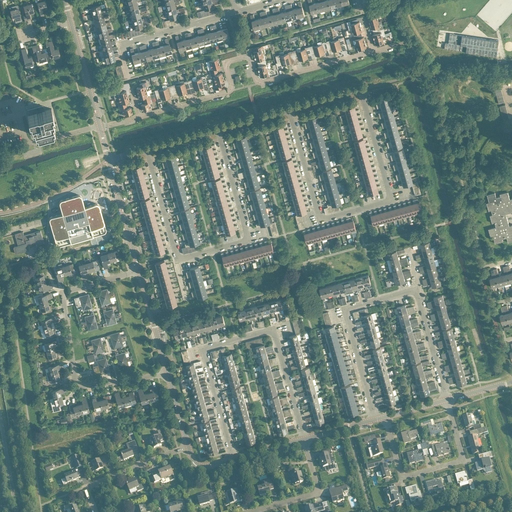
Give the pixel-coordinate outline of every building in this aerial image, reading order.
[(45,0),(44,0),(44,1),(44,0),(43,0),(37,0),(38,0),(38,1),(37,2),(37,3),(36,3),(36,4),(37,5),(38,5),(41,16),(44,15),(43,9),(47,8),(45,0)] [(144,0),(142,0),(128,4),(129,9),(138,7),(137,5),(145,3),(144,0)] [(179,3),(179,0),(165,4),(167,9),(175,7),(175,5),(179,3)] [(318,13),(316,3),(312,4),(311,0),(307,0),(312,14),(317,12),(317,13),(318,13)] [(324,10),(321,0),(318,0),(319,2),(316,3),(318,13),(319,13),(319,12),(324,10)] [(331,10),(328,0),(326,0),(325,0),(324,0),(321,0),(324,10),(330,9),(330,10),(331,10)] [(337,7),(335,0),(328,0),(331,10),(332,9),(332,8),(337,7)] [(217,4),(216,1),(203,5),(204,10),(205,10),(207,9),(210,8),(213,7),(212,5),(217,4)] [(304,16),(300,1),(297,2),(299,7),(295,8),(298,19),(299,19),(299,17),(304,16)] [(34,12),(32,3),(21,6),(23,12),(25,11),(26,14),(24,15),(25,20),(31,19),(29,13),(34,12)] [(101,8),(105,7),(105,3),(90,7),(92,13),(102,11),(101,8)] [(298,19),(295,8),(292,9),(291,4),(288,5),(292,19),(297,18),(297,19),(298,19)] [(14,23),(18,22),(22,20),(17,5),(10,7),(12,17),(10,18),(10,20),(13,19),(14,23)] [(292,19),(288,5),(285,6),(286,11),(283,12),(286,22),(287,22),(287,21),(292,19)] [(286,22),(283,12),(280,13),(278,7),(275,8),(279,23),(285,21),(285,22),(286,22)] [(279,23),(275,8),(272,9),(274,14),(271,15),(274,26),(275,25),(274,24),(279,23)] [(103,14),(107,13),(106,9),(102,11),(92,13),(94,19),(103,17),(103,14)] [(177,15),(185,12),(184,10),(168,14),(169,20),(170,19),(173,18),(176,18),(178,17),(177,15)] [(145,13),(144,11),(131,14),(132,19),(141,17),(140,15),(145,13)] [(274,26),(271,15),(267,16),(266,11),(263,12),(267,26),(272,25),(273,26),(274,26)] [(267,26),(263,12),(260,13),(261,18),(258,19),(261,29),(262,29),(262,27),(267,26)] [(261,29),(258,19),(255,20),(253,14),(250,15),(254,30),(260,28),(260,29),(261,29)] [(378,21),(376,14),(370,15),(371,18),(368,19),(370,24),(378,21)] [(104,20),(109,19),(108,15),(103,17),(94,19),(96,25),(105,23),(104,20)] [(143,24),(150,22),(150,19),(133,24),(135,29),(136,29),(139,28),(142,27),(143,27),(143,24)] [(357,22),(356,19),(347,22),(349,30),(352,29),(361,26),(359,21),(357,22)] [(381,29),(378,21),(370,24),(371,29),(374,28),(374,31),(381,29)] [(106,26),(110,25),(110,22),(105,23),(96,25),(97,31),(107,29),(106,26)] [(225,22),(222,23),(223,28),(220,28),(223,40),(224,39),(224,38),(229,37),(225,22)] [(223,40),(220,28),(217,29),(215,25),(213,26),(216,40),(222,39),(222,40),(223,40)] [(216,40),(213,26),(209,27),(210,31),(207,32),(210,43),(212,43),(211,41),(216,40)] [(361,26),(352,29),(354,37),(360,35),(359,32),(362,32),(361,26)] [(108,32),(112,31),(111,27),(107,29),(97,31),(99,38),(108,35),(108,32)] [(210,43),(207,32),(204,33),(203,28),(200,29),(204,44),(209,42),(209,43),(210,43)] [(383,28),(381,29),(374,31),(375,34),(373,34),(374,39),(383,37),(386,36),(383,28)] [(204,44),(200,29),(197,30),(198,34),(195,35),(198,46),(199,46),(199,45),(204,44)] [(198,46),(195,35),(191,36),(190,32),(187,33),(191,47),(196,45),(197,47),(198,46)] [(191,47),(187,33),(184,34),(186,38),(182,39),(185,50),(186,50),(186,48),(191,47)] [(439,41),(438,47),(496,56),(498,41),(443,33),(442,42),(439,41)] [(109,38),(114,37),(113,34),(108,35),(99,38),(101,43),(110,41),(109,38)] [(185,50),(182,39),(179,40),(178,35),(174,36),(178,50),(184,49),(184,50),(185,50)] [(365,42),(364,38),(364,37),(361,38),(360,35),(354,37),(356,44),(365,42)] [(339,39),(335,40),(337,50),(342,49),(341,47),(343,47),(344,50),(347,49),(346,43),(345,44),(343,37),(338,38),(339,39)] [(385,45),(383,37),(374,39),(376,44),(378,44),(379,46),(385,45)] [(171,53),(167,38),(164,39),(165,44),(162,45),(165,56),(166,56),(166,54),(171,53)] [(111,44),(116,43),(115,40),(110,41),(101,43),(102,49),(112,47),(111,44)] [(337,50),(335,40),(330,42),(330,40),(326,42),(329,54),(332,54),(331,50),(332,50),(333,51),(337,50)] [(54,49),(52,41),(45,43),(47,49),(48,54),(49,54),(50,59),(62,56),(61,52),(59,53),(58,48),(54,49)] [(165,56),(162,45),(159,45),(158,41),(155,42),(159,56),(164,55),(164,56),(165,56)] [(159,56),(155,42),(152,43),(153,47),(150,48),(153,59),(154,59),(154,58),(159,56)] [(327,55),(329,54),(326,42),(322,43),(322,44),(318,45),(320,55),(325,53),(325,52),(326,52),(327,55)] [(366,47),(365,42),(356,44),(359,52),(364,51),(364,48),(366,47)] [(511,42),(503,45),(507,60),(511,58),(511,42)] [(153,59),(150,48),(147,49),(145,44),(142,45),(146,60),(151,58),(152,60),(153,59)] [(39,45),(35,46),(32,46),(36,62),(47,60),(45,52),(41,53),(39,45)] [(146,60),(142,45),(139,46),(140,51),(137,52),(140,63),(141,63),(141,61),(146,60)] [(266,53),(263,45),(255,48),(256,50),(253,51),(255,56),(263,54),(266,53)] [(320,55),(318,45),(314,46),(313,45),(309,46),(313,59),(315,58),(314,55),(315,55),(316,56),(320,55)] [(113,50),(117,49),(116,46),(112,47),(102,49),(104,56),(113,53),(113,50)] [(310,60),(313,59),(309,46),(305,48),(305,49),(301,50),(304,59),(308,58),(308,57),(309,56),(310,60)] [(25,48),(21,49),(26,66),(30,65),(30,68),(31,68),(34,67),(31,55),(27,56),(25,48)] [(140,63),(137,52),(134,52),(133,48),(130,49),(134,63),(139,62),(139,63),(140,63)] [(304,59),(301,50),(297,51),(297,50),(292,51),(296,64),(298,63),(298,60),(299,59),(299,61),(304,59)] [(293,64),(296,64),(292,51),(288,52),(288,53),(284,55),(287,64),(292,63),(291,61),(292,61),(293,64)] [(114,57),(119,55),(118,52),(113,53),(104,56),(106,62),(115,59),(114,57)] [(266,61),(263,54),(255,56),(256,61),(259,61),(259,63),(266,61)] [(287,64),(284,55),(280,56),(280,55),(275,56),(277,62),(276,63),(277,69),(282,68),(281,64),(282,64),(282,65),(287,64)] [(220,67),(218,61),(217,58),(209,61),(210,64),(211,69),(209,70),(210,73),(216,71),(215,68),(220,67)] [(268,69),(266,61),(259,63),(260,66),(258,67),(259,72),(268,69)] [(270,77),(268,69),(259,72),(261,77),(266,75),(267,78),(270,77)] [(217,74),(216,71),(210,73),(212,81),(214,81),(223,78),(222,73),(217,74)] [(199,89),(196,79),(196,76),(192,77),(192,78),(192,79),(188,80),(191,93),(194,92),(193,89),(194,89),(195,90),(199,89)] [(201,78),(196,79),(199,89),(204,88),(203,86),(205,86),(205,89),(208,88),(205,76),(200,77),(201,78)] [(225,84),(223,78),(214,81),(216,86),(214,86),(214,90),(221,88),(220,85),(225,84)] [(189,94),(191,93),(188,80),(183,82),(184,83),(180,84),(182,94),(187,92),(187,91),(188,90),(189,94)] [(136,88),(138,93),(146,91),(145,86),(147,85),(146,82),(140,83),(141,86),(136,88)] [(182,94),(180,84),(176,85),(175,84),(171,85),(175,98),(177,97),(176,94),(177,93),(178,95),(182,94)] [(172,99),(175,98),(171,85),(167,86),(166,85),(162,86),(163,89),(166,98),(170,97),(170,96),(171,95),(172,99)] [(121,92),(120,89),(114,91),(115,94),(114,94),(115,100),(119,98),(127,96),(126,91),(121,92)] [(166,98),(163,89),(159,90),(159,89),(154,90),(155,94),(156,97),(158,103),(160,102),(159,98),(161,98),(161,100),(166,98)] [(148,96),(146,91),(138,93),(139,99),(144,97),(145,100),(151,99),(151,98),(156,97),(155,94),(148,96)] [(129,101),(127,96),(119,98),(120,101),(117,102),(119,107),(125,106),(124,103),(129,101)] [(376,103),(376,106),(390,102),(388,97),(380,99),(381,102),(376,103)] [(152,102),(151,99),(145,100),(146,103),(141,104),(142,110),(145,109),(146,112),(148,111),(148,108),(151,108),(149,102),(152,102)] [(355,108),(358,107),(358,104),(354,105),(354,106),(345,109),(347,114),(356,111),(356,110),(355,108)] [(126,109),(125,106),(119,107),(120,111),(122,110),(124,115),(132,113),(131,107),(126,109)] [(393,112),(391,107),(383,109),(383,111),(378,113),(379,115),(393,112)] [(56,130),(55,126),(54,119),(53,119),(52,116),(53,116),(51,108),(44,110),(43,108),(31,111),(31,114),(29,115),(27,115),(29,122),(31,122),(32,126),(31,126),(34,136),(40,134),(53,131),(56,130)] [(356,112),(359,112),(359,109),(356,110),(356,111),(347,114),(348,119),(357,116),(357,115),(356,112)] [(358,117),(361,116),(360,114),(357,115),(357,116),(348,119),(349,124),(359,121),(358,120),(358,117)] [(319,122),(317,117),(308,119),(309,121),(304,123),(305,126),(319,122)] [(395,121),(394,117),(385,119),(386,121),(381,123),(382,125),(395,121)] [(359,122),(362,121),(362,119),(358,120),(359,121),(349,124),(351,128),(360,126),(360,125),(359,122)] [(283,128),(287,127),(286,124),(282,125),(283,126),(274,129),(275,134),(285,131),(284,130),(283,128)] [(360,127),(363,126),(363,124),(360,125),(360,126),(351,128),(352,133),(361,131),(361,130),(360,127)] [(321,132),(320,127),(311,129),(312,131),(307,133),(308,135),(321,132)] [(398,131),(397,127),(388,129),(389,131),(384,132),(385,135),(398,131)] [(285,132),(288,131),(287,129),(284,130),(285,131),(275,134),(277,139),(286,136),(286,135),(285,132)] [(362,132),(364,131),(365,131),(364,129),(361,130),(361,131),(352,133),(353,138),(362,135),(362,132)] [(286,137),(289,136),(289,134),(286,135),(286,136),(277,139),(278,143),(287,141),(287,140),(286,137)] [(247,142),(246,136),(237,139),(238,141),(233,143),(234,146),(247,142)] [(401,141),(399,136),(391,139),(391,141),(387,142),(387,145),(401,141)] [(324,141),(323,137),(314,139),(314,141),(310,142),(311,145),(324,141)] [(364,142),(364,140),(367,139),(366,137),(363,138),(363,139),(354,141),(356,146),(365,144),(364,142)] [(288,142),(291,141),(290,139),(287,140),(287,141),(278,143),(279,148),(289,146),(288,145),(288,142)] [(365,145),(368,144),(368,141),(364,142),(365,144),(356,146),(357,151),(366,149),(366,147),(365,145)] [(212,147),(215,147),(215,144),(211,145),(211,146),(203,149),(204,153),(213,151),(213,150),(212,147)] [(289,147),(292,146),(292,144),(288,145),(289,146),(279,148),(281,153),(290,151),(290,150),(289,147)] [(366,150),(370,149),(369,146),(366,147),(366,149),(357,151),(358,156),(368,153),(367,152),(366,150)] [(250,152),(249,147),(240,149),(241,151),(236,152),(237,155),(250,152)] [(327,151),(325,147),(317,149),(317,151),(312,152),(313,155),(327,151)] [(404,154),(403,148),(394,151),(395,153),(390,155),(391,157),(404,154)] [(214,152),(217,151),(216,149),(213,150),(213,151),(204,153),(205,158),(215,156),(214,155),(214,152)] [(290,152),(293,151),(293,149),(290,150),(290,151),(281,153),(282,158),(291,155),(290,152)] [(368,154),(371,154),(370,151),(367,152),(368,153),(358,156),(360,161),(369,158),(369,157),(368,154)] [(215,157),(218,156),(217,154),(214,155),(215,156),(205,158),(207,163),(216,161),(216,160),(215,157)] [(176,161),(175,156),(166,159),(166,161),(162,162),(163,165),(176,161)] [(319,159),(320,161),(318,162),(317,161),(311,162),(312,166),(316,165),(329,161),(328,156),(319,159)] [(369,159),(372,158),(372,156),(369,157),(369,158),(360,161),(361,166),(364,165),(370,163),(370,162),(369,159)] [(253,161),(252,157),(243,159),(243,161),(239,162),(239,165),(253,161)] [(293,160),(296,159),(295,157),(291,158),(292,158),(283,161),(284,166),(293,163),(293,162),(293,160)] [(407,163),(406,158),(397,161),(398,163),(393,164),(394,167),(407,163)] [(216,162),(219,161),(219,159),(216,160),(216,161),(207,163),(208,168),(217,166),(217,165),(216,162)] [(294,165),(297,164),(296,161),(293,162),(293,163),(284,166),(286,171),(295,168),(295,167),(294,165)] [(371,164),(374,163),(373,161),(370,162),(370,163),(364,165),(361,166),(362,170),(364,170),(372,168),(371,167),(371,164)] [(141,167),(144,166),(143,164),(140,165),(140,166),(131,168),(133,173),(142,171),(142,170),(141,167)] [(218,167),(221,166),(220,164),(217,165),(217,166),(208,168),(209,173),(219,171),(218,169),(218,167)] [(179,171),(177,166),(169,169),(169,171),(165,172),(165,175),(176,172),(179,171)] [(295,169),(298,169),(298,166),(295,167),(295,168),(286,171),(287,176),(296,173),(296,172),(295,169)] [(372,169),(375,168),(375,166),(371,167),(372,168),(364,170),(362,170),(364,175),(373,173),(373,172),(372,169)] [(256,171),(254,167),(245,169),(246,171),(238,173),(239,176),(256,171)] [(219,172),(222,171),(222,168),(218,169),(219,171),(209,173),(211,178),(220,175),(219,172)] [(333,174),(331,168),(323,171),(323,173),(319,175),(319,177),(333,174)] [(410,173),(408,168),(400,171),(400,173),(396,174),(396,177),(410,173)] [(142,172),(146,171),(145,169),(142,170),(142,171),(133,173),(134,178),(143,176),(143,174),(142,172)] [(297,174),(300,173),(299,171),(296,172),(296,173),(287,176),(288,181),(298,178),(297,177),(297,174)] [(373,174),(377,173),(376,171),(373,172),(373,173),(364,175),(365,180),(374,177),(374,176),(373,174)] [(144,177),(147,176),(146,174),(143,174),(143,176),(134,178),(136,183),(145,180),(144,179),(144,177)] [(375,179),(378,178),(377,175),(374,176),(374,177),(365,180),(367,185),(376,182),(375,181),(375,179)] [(181,181),(180,176),(171,179),(172,181),(167,182),(168,185),(181,181)] [(221,180),(224,179),(224,176),(220,177),(221,178),(212,181),(213,186),(222,183),(222,182),(221,180)] [(258,181),(257,176),(248,178),(249,181),(244,182),(245,185),(258,181)] [(298,179),(301,178),(300,176),(297,177),(298,178),(288,181),(290,185),(299,183),(298,182),(298,179)] [(145,182),(148,181),(148,178),(144,179),(145,180),(136,183),(137,188),(146,185),(146,184),(145,182)] [(412,183),(411,178),(402,181),(403,183),(398,184),(399,187),(404,186),(412,184),(412,183)] [(336,183),(334,179),(325,181),(326,183),(321,184),(322,187),(336,183)] [(376,183),(379,183),(379,180),(375,181),(376,182),(367,185),(368,190),(377,187),(377,186),(376,183)] [(223,185),(226,184),(225,181),(222,182),(222,183),(213,186),(214,191),(224,188),(223,187),(223,185)] [(299,184),(302,183),(302,181),(298,182),(299,183),(290,185),(291,190),(300,188),(300,186),(299,184)] [(146,186),(150,186),(149,183),(146,184),(146,185),(137,188),(138,193),(147,190),(147,189),(146,186)] [(377,188),(381,187),(380,185),(377,186),(377,187),(368,190),(369,195),(378,192),(377,188)] [(184,191),(183,186),(174,188),(175,191),(170,192),(171,195),(184,191)] [(224,190),(227,189),(226,186),(223,187),(224,188),(214,191),(216,196),(225,193),(225,192),(224,190)] [(301,189),(304,188),(303,186),(300,186),(300,188),(291,190),(292,195),(302,192),(301,191),(301,189)] [(148,191),(151,190),(150,188),(147,189),(147,190),(138,193),(140,197),(149,195),(148,191)] [(262,194),(260,188),(252,191),(252,193),(247,194),(248,197),(262,194)] [(338,193),(337,188),(328,191),(329,193),(324,194),(325,197),(338,193)] [(302,194),(305,193),(304,190),(301,191),(302,192),(292,195),(294,200),(303,197),(303,196),(302,194)] [(225,194),(228,193),(228,191),(225,192),(225,193),(216,196),(217,200),(226,198),(226,197),(225,194)] [(511,198),(509,199),(507,192),(499,194),(500,196),(496,197),(494,192),(492,193),(487,195),(489,202),(486,203),(489,210),(491,210),(492,214),(490,215),(492,223),(494,222),(496,226),(488,228),(490,236),(493,236),(495,243),(503,241),(502,238),(507,237),(507,240),(508,242),(511,240),(511,224),(509,225),(506,213),(511,211),(511,198)] [(303,198),(306,198),(306,195),(303,196),(303,197),(294,200),(295,205),(304,202),(304,201),(303,198)] [(50,220),(50,221),(56,245),(57,245),(57,246),(58,246),(59,246),(59,247),(60,247),(104,234),(105,234),(105,233),(106,233),(106,232),(106,231),(106,230),(99,207),(99,206),(98,206),(97,205),(96,205),(85,208),(82,199),(82,198),(81,198),(81,197),(80,197),(79,197),(78,196),(62,201),(61,202),(61,203),(60,203),(60,204),(60,205),(63,215),(52,218),(51,218),(51,219),(50,219),(50,220)] [(150,199),(153,198),(153,196),(149,197),(149,198),(141,200),(142,206),(151,203),(151,202),(150,199)] [(187,201),(186,196),(177,198),(177,201),(173,202),(174,205),(187,201)] [(227,199),(230,198),(229,196),(226,197),(226,198),(217,200),(218,205),(227,203),(227,202),(227,199)] [(264,203),(263,198),(254,201),(255,203),(250,204),(251,207),(264,203)] [(341,203),(340,198),(331,201),(332,203),(327,204),(328,207),(330,207),(332,206),(335,205),(338,204),(341,203)] [(422,211),(420,202),(416,203),(415,199),(413,200),(414,203),(415,203),(417,212),(422,211)] [(305,203),(308,202),(307,200),(304,201),(304,202),(295,205),(296,210),(306,207),(305,206),(305,203)] [(151,204),(154,203),(154,201),(151,202),(151,203),(142,206),(143,211),(152,208),(152,207),(151,204)] [(228,204),(231,203),(230,201),(227,202),(227,203),(218,205),(220,210),(229,208),(229,207),(228,204)] [(415,203),(414,203),(411,204),(410,201),(408,201),(409,205),(410,204),(412,213),(417,212),(415,203)] [(410,204),(409,205),(406,205),(405,202),(403,203),(404,206),(405,206),(408,215),(412,213),(410,204)] [(405,206),(404,206),(401,207),(400,203),(398,204),(399,207),(400,207),(403,216),(408,215),(405,206)] [(306,208),(309,207),(308,205),(305,206),(306,207),(296,210),(298,214),(301,214),(307,212),(306,208)] [(400,207),(399,207),(397,208),(396,205),(393,205),(394,209),(396,208),(398,217),(403,216),(400,207)] [(153,209),(156,208),(155,206),(152,207),(152,208),(143,211),(145,215),(154,213),(153,212),(153,209)] [(229,209),(232,208),(232,206),(229,207),(229,208),(220,210),(221,215),(230,212),(230,211),(229,209)] [(396,208),(394,209),(392,209),(391,206),(389,207),(389,210),(391,210),(393,219),(398,217),(396,208)] [(391,210),(389,210),(387,211),(386,207),(384,208),(385,211),(386,211),(388,220),(393,219),(391,210)] [(177,217),(190,213),(189,208),(180,211),(181,213),(176,214),(177,217)] [(267,213),(266,208),(257,211),(258,213),(253,214),(254,217),(267,213)] [(386,211),(385,211),(382,212),(381,209),(379,209),(380,213),(381,212),(384,221),(388,220),(386,211)] [(231,214),(234,213),(233,210),(230,211),(230,212),(221,215),(222,220),(232,217),(231,216),(231,214)] [(381,212),(380,213),(377,213),(376,210),(374,211),(375,214),(376,214),(379,223),(384,221),(381,212)] [(154,214),(157,213),(157,211),(153,212),(154,213),(145,215),(146,220),(155,218),(155,216),(154,214)] [(376,214),(375,214),(372,215),(371,211),(369,212),(370,216),(371,216),(374,224),(379,223),(376,214)] [(232,218),(235,217),(235,215),(231,216),(232,217),(222,220),(224,225),(233,222),(233,221),(232,218)] [(155,219),(158,218),(158,216),(155,216),(155,218),(146,220),(147,225),(156,222),(156,221),(155,219)] [(180,227),(193,223),(192,218),(183,221),(184,223),(179,224),(180,227)] [(270,223),(268,218),(260,221),(260,223),(256,224),(256,227),(261,225),(261,226),(269,223),(270,223)] [(355,229),(353,219),(349,220),(348,218),(346,219),(347,221),(348,221),(351,230),(355,229)] [(348,221),(347,221),(344,222),(344,219),(341,220),(342,222),(343,222),(346,232),(351,230),(348,221)] [(157,223),(160,223),(159,220),(156,221),(156,222),(147,225),(149,230),(158,227),(157,226),(157,223)] [(233,223),(236,222),(236,220),(233,221),(233,222),(224,225),(225,229),(234,227),(234,226),(233,223)] [(343,222),(342,222),(339,223),(339,221),(336,221),(337,224),(338,223),(341,233),(346,232),(343,222)] [(338,223),(337,224),(335,224),(334,222),(332,223),(332,225),(333,225),(336,235),(341,233),(338,223)] [(333,225),(332,225),(330,226),(329,223),(327,224),(327,226),(328,226),(331,236),(336,235),(333,225)] [(158,228),(161,227),(161,225),(157,226),(158,227),(149,230),(150,235),(159,232),(159,231),(158,228)] [(235,228),(238,227),(237,225),(234,226),(234,227),(225,229),(226,234),(236,232),(235,228)] [(328,226),(327,226),(325,227),(324,225),(322,225),(323,227),(324,227),(326,237),(331,236),(328,226)] [(324,227),(323,227),(320,228),(319,226),(317,227),(318,229),(319,229),(321,239),(326,237),(324,227)] [(319,229),(318,229),(315,229),(315,227),(312,228),(313,230),(314,230),(317,240),(321,239),(319,229)] [(196,233),(195,228),(186,231),(186,233),(182,234),(182,237),(196,233)] [(314,230),(313,230),(310,231),(310,229),(307,229),(308,232),(309,231),(312,241),(317,240),(314,230)] [(24,235),(23,234),(23,231),(15,234),(18,245),(14,246),(16,253),(28,250),(27,247),(35,245),(35,242),(43,240),(40,230),(24,235)] [(159,233),(163,232),(162,230),(159,231),(159,232),(150,235),(151,239),(160,237),(160,236),(159,233)] [(309,231),(308,232),(306,232),(305,230),(303,231),(303,233),(304,233),(307,243),(312,241),(309,231)] [(161,238),(164,237),(163,235),(160,236),(160,237),(151,239),(153,244),(162,242),(161,240),(161,238)] [(199,243),(197,238),(188,240),(189,242),(184,244),(185,247),(187,246),(190,245),(193,245),(196,244),(199,243)] [(162,243),(165,242),(165,240),(161,240),(162,242),(153,244),(154,249),(163,247),(163,245),(162,243)] [(269,254),(272,253),(274,260),(278,259),(276,252),(274,252),(271,243),(268,244),(267,241),(264,241),(265,244),(266,243),(269,254)] [(431,248),(429,241),(413,246),(414,249),(421,247),(422,250),(431,248)] [(266,243),(265,244),(263,244),(262,242),(260,243),(260,245),(261,245),(264,255),(269,254),(266,243)] [(261,245),(260,245),(258,246),(257,243),(255,244),(255,246),(256,246),(259,256),(264,255),(261,245)] [(163,248),(167,247),(166,244),(163,245),(163,247),(154,249),(155,254),(164,251),(163,248)] [(256,246),(255,246),(253,247),(252,245),(250,245),(251,248),(252,247),(254,258),(259,256),(256,246)] [(252,247),(251,248),(248,248),(247,246),(245,247),(246,249),(247,249),(250,259),(254,258),(252,247)] [(247,249),(246,249),(243,250),(243,247),(240,248),(241,250),(242,250),(245,260),(250,259),(247,249)] [(405,251),(404,248),(388,253),(389,259),(398,257),(397,254),(405,251)] [(433,254),(431,248),(422,250),(423,253),(415,255),(416,258),(433,254)] [(242,250),(241,250),(238,251),(238,249),(235,249),(236,252),(237,251),(240,261),(245,260),(242,250)] [(120,260),(117,250),(107,253),(109,261),(114,260),(114,262),(120,260)] [(237,251),(236,252),(233,252),(233,250),(230,251),(231,253),(232,253),(235,263),(240,261),(237,251)] [(106,262),(109,261),(107,253),(107,251),(103,252),(104,254),(101,255),(100,255),(104,268),(108,267),(106,262)] [(232,253),(231,253),(229,254),(228,251),(226,252),(226,254),(227,254),(230,264),(235,263),(232,253)] [(227,254),(226,254),(224,255),(223,253),(221,253),(222,257),(223,257),(225,265),(230,264),(227,254)] [(434,260),(433,254),(416,258),(417,261),(425,259),(426,262),(434,260)] [(399,260),(398,257),(389,259),(391,265),(408,261),(407,258),(399,260)] [(168,261),(167,259),(164,260),(155,263),(157,268),(166,265),(165,264),(164,262),(168,261)] [(96,260),(85,263),(88,271),(92,270),(92,272),(98,270),(96,260)] [(436,266),(434,260),(426,262),(426,265),(419,267),(420,270),(436,266)] [(408,264),(408,261),(391,265),(393,271),(401,269),(401,266),(408,264)] [(61,275),(64,274),(62,267),(61,263),(58,264),(59,268),(56,269),(59,281),(63,280),(61,275)] [(85,272),(88,271),(85,263),(79,265),(83,278),(86,277),(85,272)] [(169,266),(169,263),(165,264),(166,265),(157,268),(158,273),(167,270),(167,269),(166,267),(169,266)] [(72,264),(62,267),(64,274),(68,273),(69,275),(75,273),(72,264)] [(200,271),(198,266),(190,268),(190,271),(185,272),(186,275),(200,271)] [(438,272),(436,266),(420,270),(420,273),(428,271),(429,274),(438,272)] [(510,282),(506,266),(503,266),(505,274),(502,275),(504,284),(510,282)] [(171,271),(170,268),(167,269),(167,270),(158,273),(159,278),(168,275),(168,274),(167,271),(171,271)] [(504,284),(502,275),(499,276),(497,268),(494,269),(498,285),(504,284)] [(402,272),(401,269),(393,271),(394,277),(411,273),(410,270),(402,272)] [(498,285),(494,269),(491,270),(493,278),(490,278),(492,287),(498,285)] [(46,277),(44,271),(34,274),(37,284),(45,282),(44,278),(46,277)] [(439,278),(438,272),(429,274),(430,277),(422,280),(423,283),(439,278)] [(171,273),(168,274),(168,275),(159,278),(161,282),(170,280),(169,279),(169,276),(172,275),(171,273)] [(412,276),(411,273),(394,277),(396,283),(405,281),(404,278),(412,276)] [(372,287),(368,275),(362,276),(364,282),(365,285),(369,284),(369,285),(369,287),(372,287)] [(202,281),(201,276),(192,278),(193,281),(188,282),(189,285),(202,281)] [(365,285),(364,282),(362,276),(356,278),(359,290),(362,289),(361,288),(360,286),(365,285)] [(173,280),(173,278),(169,279),(170,280),(161,282),(162,287),(171,285),(171,284),(170,281),(173,280)] [(359,290),(356,278),(350,280),(352,289),(357,287),(357,289),(357,291),(359,290)] [(441,284),(439,278),(423,283),(424,286),(431,283),(432,287),(441,284)] [(353,292),(352,289),(350,280),(344,281),(347,293),(353,292)] [(347,293),(344,281),(338,283),(340,292),(345,291),(345,292),(345,294),(347,293)] [(52,287),(51,283),(46,285),(45,282),(37,284),(34,285),(35,288),(38,287),(39,290),(39,291),(52,287)] [(175,285),(174,283),(171,284),(171,285),(162,287),(163,292),(172,289),(172,288),(171,286),(175,285)] [(340,292),(338,283),(332,285),(335,297),(337,296),(337,294),(336,294),(336,293),(340,292)] [(335,297),(332,285),(326,286),(328,295),(332,294),(333,296),(332,296),(333,297),(335,297)] [(205,291),(204,286),(195,288),(196,291),(191,292),(192,295),(205,291)] [(328,295),(326,286),(320,288),(323,300),(325,299),(325,298),(324,296),(328,295)] [(175,288),(172,288),(172,289),(163,292),(165,297),(174,294),(173,293),(173,291),(176,290),(175,288)] [(108,293),(107,289),(94,292),(95,295),(99,294),(100,298),(114,294),(114,292),(108,293)] [(177,292),(173,293),(174,294),(165,297),(166,302),(175,299),(175,298),(174,296),(177,295),(177,292)] [(52,297),(51,293),(34,298),(35,302),(39,301),(40,304),(47,302),(46,298),(52,297)] [(116,301),(114,294),(100,298),(102,307),(105,306),(104,304),(111,302),(116,300),(116,301)] [(444,301),(442,295),(434,297),(434,300),(427,302),(428,305),(444,301)] [(178,297),(175,298),(175,299),(166,302),(167,307),(176,304),(175,300),(178,300),(178,297)] [(290,310),(287,298),(280,299),(283,308),(287,307),(287,309),(288,310),(290,310)] [(283,308),(280,299),(274,301),(278,313),(280,312),(279,311),(279,309),(283,308)] [(87,301),(84,302),(81,303),(76,305),(76,307),(82,305),(83,310),(90,308),(90,310),(93,310),(90,301),(87,301)] [(278,313),(274,301),(268,303),(270,312),(275,310),(275,312),(275,314),(278,313)] [(446,307),(444,301),(428,305),(428,308),(436,306),(437,309),(446,307)] [(49,306),(47,302),(40,304),(43,314),(52,311),(50,305),(49,306)] [(270,312),(268,303),(262,304),(265,316),(268,316),(267,314),(266,313),(270,312)] [(265,316),(262,304),(256,306),(258,315),(263,314),(263,315),(263,317),(265,316)] [(406,308),(405,305),(397,307),(398,313),(415,309),(414,306),(406,308)] [(258,315),(256,306),(250,308),(253,320),(256,319),(255,317),(254,318),(254,316),(258,315)] [(508,322),(504,306),(501,306),(503,314),(500,315),(502,324),(508,322)] [(447,313),(446,307),(437,309),(438,312),(430,314),(431,318),(447,313)] [(253,320),(250,308),(244,309),(246,318),(251,317),(251,318),(251,319),(251,320),(253,320)] [(103,309),(105,318),(120,314),(119,312),(114,314),(113,309),(106,311),(105,309),(103,309)] [(246,318),(244,309),(238,311),(241,323),(243,322),(243,321),(242,319),(246,318)] [(415,312),(415,309),(398,313),(400,320),(409,317),(408,314),(415,312)] [(86,321),(81,323),(81,325),(96,321),(93,312),(91,313),(92,315),(85,317),(86,321)] [(369,314),(365,315),(364,315),(363,315),(365,320),(361,321),(355,322),(356,325),(365,322),(373,319),(371,313),(369,314)] [(449,319),(447,313),(431,318),(432,321),(439,318),(440,322),(449,319)] [(115,318),(120,316),(120,314),(105,318),(107,322),(103,323),(104,326),(116,322),(115,318)] [(225,324),(223,315),(217,317),(220,329),(222,328),(221,325),(225,324)] [(53,321),(55,320),(54,317),(38,321),(39,325),(42,324),(43,327),(54,324),(53,321)] [(220,329),(217,317),(211,319),(213,327),(217,326),(218,329),(220,329)] [(410,320),(409,317),(400,320),(402,326),(418,321),(417,318),(410,320)] [(213,327),(211,319),(204,320),(208,332),(210,332),(210,330),(209,330),(209,329),(213,327)] [(375,326),(373,319),(365,322),(366,326),(362,327),(357,328),(358,331),(367,329),(367,328),(375,326)] [(451,325),(449,319),(440,322),(441,325),(433,327),(434,330),(451,325)] [(208,332),(204,320),(198,322),(201,331),(205,330),(205,333),(208,332)] [(97,325),(96,321),(81,325),(82,327),(87,325),(89,330),(101,327),(100,324),(97,325)] [(419,324),(418,321),(402,326),(403,332),(412,329),(411,326),(419,324)] [(201,331),(198,322),(192,324),(196,336),(198,335),(197,333),(196,332),(201,331)] [(55,328),(54,324),(43,327),(46,337),(56,334),(54,329),(55,328)] [(196,336),(192,324),(186,325),(189,334),(192,333),(193,336),(196,336)] [(189,334),(186,325),(180,327),(183,336),(182,336),(183,339),(186,338),(185,337),(184,335),(189,334)] [(376,332),(375,326),(367,328),(367,329),(368,332),(364,333),(359,334),(360,337),(369,335),(369,334),(376,332)] [(183,336),(180,327),(174,329),(177,341),(180,340),(179,337),(182,336),(183,336)] [(453,334),(451,328),(435,332),(436,335),(444,333),(444,336),(453,334)] [(413,332),(412,329),(403,332),(405,338),(421,333),(420,330),(413,332)] [(120,337),(119,332),(106,336),(107,338),(111,337),(112,341),(126,337),(126,335),(120,337)] [(378,338),(376,332),(369,334),(369,335),(370,338),(366,339),(360,340),(361,343),(371,341),(370,340),(378,338)] [(422,336),(421,333),(405,338),(407,344),(415,341),(415,338),(422,336)] [(297,334),(296,334),(289,336),(290,340),(284,342),(285,345),(291,343),(298,340),(297,334)] [(455,340),(453,334),(444,336),(445,339),(438,341),(439,344),(455,340)] [(101,340),(105,339),(104,336),(91,340),(93,344),(87,346),(88,348),(102,344),(101,340)] [(122,341),(127,339),(126,337),(112,341),(114,350),(117,350),(116,347),(123,346),(122,341)] [(380,344),(378,338),(370,340),(371,341),(371,344),(366,346),(367,348),(372,347),(372,346),(380,344)] [(59,344),(58,340),(45,344),(47,351),(54,349),(53,345),(59,344)] [(300,346),(298,340),(291,343),(292,346),(286,348),(286,351),(293,349),(293,348),(300,346)] [(456,346),(455,340),(439,344),(439,347),(447,345),(448,349),(456,346)] [(416,344),(415,341),(407,344),(408,350),(425,345),(424,342),(416,344)] [(105,353),(102,344),(88,348),(88,350),(94,349),(95,353),(102,351),(102,354),(105,353)] [(273,348),(273,345),(265,347),(264,344),(261,345),(259,346),(256,346),(255,346),(257,353),(273,348)] [(426,348),(425,345),(408,350),(410,356),(419,354),(418,351),(426,348)] [(302,352),(300,346),(293,348),(293,349),(294,352),(287,354),(288,357),(295,355),(294,355),(302,352)] [(458,352),(456,346),(448,349),(449,351),(441,353),(442,356),(458,352)] [(382,353),(381,347),(373,349),(374,353),(370,354),(365,355),(365,359),(375,356),(374,355),(382,353)] [(266,353),(274,351),(273,348),(257,353),(259,359),(267,356),(266,353)] [(59,358),(59,355),(58,352),(55,353),(54,349),(47,351),(50,361),(59,358)] [(115,353),(117,361),(132,357),(131,355),(126,357),(125,352),(118,354),(117,352),(115,353)] [(303,358),(302,352),(294,355),(295,355),(295,358),(289,360),(290,363),(296,361),(303,358)] [(460,358),(458,352),(442,356),(443,360),(450,357),(451,361),(460,358)] [(231,353),(227,354),(224,355),(221,356),(220,356),(220,358),(223,357),(224,362),(233,359),(231,353)] [(384,359),(382,353),(374,355),(375,356),(376,360),(372,361),(372,360),(366,362),(367,365),(376,362),(376,361),(384,359)] [(420,356),(419,354),(410,356),(412,362),(428,358),(427,354),(420,356)] [(98,364),(93,366),(93,368),(99,367),(102,366),(105,365),(108,364),(105,355),(103,356),(103,358),(97,360),(98,364)] [(277,360),(276,357),(268,359),(267,356),(259,359),(260,365),(277,360)] [(127,361),(132,360),(132,357),(117,361),(119,366),(115,367),(116,369),(128,366),(127,361)] [(305,365),(303,358),(296,361),(297,365),(291,366),(292,369),(298,368),(298,367),(305,365)] [(462,364),(460,358),(451,361),(452,364),(444,366),(445,369),(462,364)] [(235,365),(233,359),(224,362),(221,363),(222,365),(225,364),(226,366),(223,367),(223,369),(235,365)] [(386,365),(384,359),(376,361),(376,362),(377,366),(374,367),(373,366),(368,368),(369,371),(378,368),(378,367),(386,365)] [(270,366),(277,363),(277,360),(260,365),(262,371),(271,369),(270,366)] [(430,363),(429,360),(413,365),(414,371),(423,368),(422,365),(430,363)] [(195,365),(201,364),(200,361),(194,362),(194,363),(191,364),(187,365),(188,371),(196,369),(196,368),(195,365)] [(62,367),(61,364),(48,368),(49,371),(46,372),(47,375),(58,372),(57,369),(62,367)] [(463,370),(462,364),(445,369),(446,372),(454,370),(455,373),(463,370)] [(237,371),(235,365),(223,369),(218,370),(216,371),(217,374),(222,372),(223,371),(227,370),(228,374),(237,371)] [(387,371),(386,365),(378,367),(378,368),(379,372),(375,373),(375,372),(370,374),(371,377),(380,374),(380,373),(387,371)] [(196,372),(203,370),(202,367),(196,368),(196,369),(188,371),(190,378),(198,375),(197,375),(196,372)] [(311,373),(309,367),(301,369),(303,373),(299,374),(298,374),(293,375),(294,379),(303,376),(303,375),(311,373)] [(424,371),(423,368),(414,371),(416,377),(432,372),(431,369),(424,371)] [(280,372),(279,369),(271,372),(271,369),(262,371),(264,377),(280,372)] [(465,376),(463,370),(455,373),(455,376),(448,378),(448,381),(465,376)] [(238,377),(237,371),(228,374),(225,375),(225,377),(228,376),(229,380),(238,377)] [(389,377),(387,371),(380,373),(380,374),(381,378),(377,379),(377,378),(371,380),(372,383),(381,380),(381,379),(389,377)] [(59,376),(58,372),(47,375),(50,385),(63,381),(61,375),(59,376)] [(273,378),(281,376),(280,372),(264,377),(265,383),(274,381),(273,378)] [(313,372),(311,373),(303,375),(303,376),(304,380),(300,381),(300,380),(295,382),(296,385),(305,382),(305,381),(312,379),(315,378),(313,372)] [(433,375),(432,372),(416,377),(418,383),(426,380),(425,378),(433,375)] [(198,378),(205,376),(204,373),(197,375),(198,375),(190,378),(192,383),(199,381),(198,378)] [(467,382),(465,376),(448,381),(449,384),(457,382),(458,385),(467,382)] [(238,377),(229,380),(226,381),(227,383),(230,382),(231,386),(240,384),(238,377)] [(391,383),(389,377),(381,379),(381,380),(382,384),(379,385),(378,385),(373,386),(374,389),(383,387),(383,385),(391,383)] [(200,384),(206,382),(205,379),(199,381),(192,383),(189,384),(189,386),(191,388),(193,387),(193,390),(201,387),(200,384)] [(314,385),(312,379),(305,381),(305,382),(306,386),(304,386),(303,386),(297,388),(298,391),(307,388),(307,387),(314,385)] [(427,384),(426,380),(418,383),(419,389),(436,384),(435,381),(427,384)] [(283,385),(283,382),(275,384),(274,381),(265,383),(267,389),(283,385)] [(392,389),(391,383),(383,385),(383,387),(384,390),(380,391),(375,392),(376,395),(385,393),(384,391),(392,389)] [(436,387),(436,384),(419,389),(421,395),(430,393),(429,390),(436,387)] [(202,390),(208,388),(207,385),(201,387),(193,390),(195,396),(203,394),(202,393),(202,390)] [(277,390),(284,388),(283,385),(267,389),(269,395),(277,393),(277,390)] [(316,391),(314,385),(307,387),(307,388),(308,392),(305,393),(305,392),(298,394),(299,397),(308,394),(308,393),(316,391)] [(243,392),(241,386),(229,389),(230,391),(233,391),(234,395),(243,392)] [(65,391),(64,387),(51,391),(53,398),(61,395),(60,392),(65,391)] [(159,398),(156,388),(150,390),(150,392),(146,393),(148,401),(159,398)] [(142,389),(141,389),(138,390),(142,403),(148,401),(146,393),(143,394),(142,389)] [(394,395),(392,389),(384,391),(385,393),(386,396),(382,397),(376,398),(377,401),(387,399),(386,398),(394,395)] [(203,396),(210,394),(209,391),(202,393),(203,394),(195,396),(197,402),(204,400),(204,399),(203,396)] [(318,397),(316,391),(308,393),(308,394),(309,398),(304,400),(305,402),(310,400),(318,397)] [(118,392),(115,393),(118,406),(125,404),(123,397),(120,397),(118,392)] [(135,402),(132,392),(126,394),(127,395),(123,397),(125,404),(135,402)] [(244,398),(243,392),(234,395),(231,395),(231,398),(234,397),(235,401),(244,398)] [(61,395),(53,398),(50,399),(52,407),(55,406),(56,411),(61,409),(60,407),(66,405),(64,399),(62,399),(61,395)] [(112,405),(109,395),(103,397),(104,399),(100,400),(102,408),(112,405)] [(288,399),(287,396),(279,399),(278,395),(269,398),(271,404),(288,399)] [(396,402),(394,395),(386,398),(387,399),(388,403),(384,404),(384,403),(378,404),(379,407),(388,405),(388,404),(396,402)] [(95,396),(94,396),(91,397),(93,402),(91,402),(92,406),(94,405),(96,413),(103,411),(102,408),(100,400),(97,401),(95,396)] [(83,403),(80,404),(82,412),(89,410),(85,397),(81,398),(83,403)] [(205,402),(212,400),(211,397),(204,399),(204,400),(197,402),(198,408),(206,406),(206,405),(205,402)] [(319,404),(318,397),(310,400),(311,404),(309,405),(309,404),(302,406),(303,409),(312,407),(312,406),(319,404)] [(246,404),(244,398),(235,401),(232,402),(233,404),(236,403),(237,407),(246,404)] [(281,405),(288,402),(288,399),(271,404),(273,410),(282,408),(281,405)] [(82,412),(80,404),(76,405),(75,403),(69,405),(72,415),(82,412)] [(207,408),(213,406),(212,403),(206,405),(206,406),(198,408),(196,408),(198,414),(200,414),(208,412),(208,411),(207,408)] [(246,404),(237,407),(234,408),(235,410),(238,409),(239,413),(248,410),(246,404)] [(321,410),(319,404),(312,406),(312,407),(313,410),(309,411),(303,412),(304,415),(313,413),(313,412),(321,410)] [(291,412),(290,408),(282,411),(282,408),(273,410),(275,416),(291,412)] [(208,414),(215,412),(214,409),(208,411),(208,412),(200,414),(202,420),(209,418),(208,414)] [(249,417),(248,410),(239,413),(236,414),(236,416),(239,415),(240,419),(249,417)] [(323,416),(321,410),(313,412),(313,413),(315,416),(311,418),(310,417),(305,418),(306,421),(315,419),(315,418),(323,416)] [(284,417),(292,415),(291,412),(275,416),(276,422),(285,420),(284,417)] [(463,416),(464,422),(466,428),(468,427),(468,428),(469,428),(469,429),(474,427),(473,426),(476,425),(474,422),(472,422),(470,414),(463,416)] [(325,422),(323,416),(315,418),(315,419),(316,422),(314,423),(307,425),(308,428),(317,425),(317,424),(325,422)] [(251,423),(249,417),(240,419),(237,420),(238,422),(241,421),(242,425),(251,423)] [(211,423),(217,421),(216,418),(210,420),(210,421),(200,424),(201,430),(204,429),(212,427),(212,426),(211,423)] [(294,424),(293,421),(286,423),(285,420),(276,422),(278,428),(294,424)] [(442,424),(434,426),(435,426),(432,427),(431,422),(420,424),(421,428),(428,426),(430,436),(438,434),(444,433),(442,424)] [(253,429),(251,423),(242,425),(239,426),(239,428),(243,427),(244,431),(253,429)] [(212,429),(219,427),(218,424),(212,426),(212,427),(204,429),(206,435),(214,433),(213,432),(212,429)] [(287,429),(295,427),(294,424),(278,428),(280,434),(288,432),(287,429)] [(254,435),(253,429),(244,431),(241,432),(241,434),(244,433),(245,437),(254,435)] [(214,435),(221,433),(220,430),(213,432),(214,433),(206,435),(208,441),(215,439),(215,438),(214,435)] [(416,430),(410,432),(408,433),(407,432),(401,434),(404,444),(411,442),(411,440),(418,438),(419,438),(416,430)] [(161,443),(164,442),(160,432),(156,433),(157,437),(150,439),(152,445),(152,446),(153,446),(154,449),(162,446),(161,443)] [(256,441),(254,435),(245,437),(242,438),(243,440),(246,439),(247,443),(256,441)] [(480,450),(476,436),(468,438),(472,452),(473,452),(473,455),(478,453),(477,451),(480,450)] [(216,441),(222,440),(221,437),(215,438),(215,439),(208,441),(209,447),(217,445),(217,444),(216,441)] [(382,448),(381,443),(380,440),(373,442),(375,447),(369,449),(371,458),(383,454),(381,449),(382,448)] [(134,457),(134,456),(131,451),(138,448),(135,441),(128,444),(130,451),(121,454),(122,455),(117,457),(120,462),(124,460),(124,461),(134,457)] [(217,447),(224,446),(223,443),(217,444),(217,445),(209,447),(206,448),(208,454),(218,451),(217,447)] [(431,446),(434,453),(437,452),(438,457),(443,455),(444,456),(444,455),(450,453),(448,445),(444,446),(444,444),(435,446),(435,445),(431,446)] [(425,460),(423,455),(418,456),(416,451),(407,454),(408,458),(410,465),(414,463),(414,462),(416,462),(425,460)] [(490,458),(495,457),(493,452),(483,455),(485,460),(481,461),(482,462),(476,464),(478,471),(485,469),(486,473),(491,472),(490,467),(492,467),(490,458)] [(330,454),(321,456),(322,459),(321,460),(323,468),(331,466),(330,461),(332,461),(330,454)] [(83,466),(79,455),(73,458),(75,463),(77,469),(83,466)] [(104,469),(102,466),(102,465),(111,462),(109,455),(95,461),(96,462),(88,465),(91,473),(90,474),(96,472),(104,469)] [(384,465),(384,464),(383,460),(366,464),(368,470),(379,466),(382,480),(391,477),(387,464),(384,465)] [(162,471),(159,472),(159,474),(153,476),(153,478),(152,478),(154,483),(159,481),(162,480),(165,479),(165,480),(169,479),(170,482),(175,480),(172,471),(171,472),(170,470),(171,470),(170,467),(167,468),(167,469),(164,470),(163,471),(162,471)] [(78,478),(81,477),(78,469),(68,473),(69,475),(65,476),(66,479),(62,481),(63,485),(78,479),(78,478)] [(298,470),(290,473),(291,476),(293,476),(295,485),(300,483),(300,484),(301,483),(303,482),(301,473),(299,474),(298,470)] [(469,484),(471,491),(475,490),(472,480),(467,482),(467,479),(467,477),(466,477),(465,472),(455,475),(458,485),(459,484),(460,487),(469,484)] [(138,485),(136,480),(127,484),(131,494),(137,491),(138,492),(144,490),(141,483),(138,485)] [(270,491),(274,490),(271,480),(264,482),(265,486),(258,488),(260,497),(271,494),(270,491)] [(441,481),(437,482),(436,483),(435,480),(426,483),(429,493),(424,494),(427,504),(433,502),(432,496),(438,495),(437,493),(441,491),(441,489),(443,488),(442,485),(443,484),(442,484),(441,481)] [(238,494),(242,493),(240,485),(236,487),(237,491),(227,493),(230,505),(240,502),(238,494)] [(417,485),(405,489),(406,493),(407,493),(407,495),(409,494),(411,502),(416,501),(415,500),(418,499),(419,502),(420,503),(423,502),(420,492),(418,492),(417,485)] [(346,486),(330,491),(333,503),(343,501),(344,501),(342,493),(348,491),(346,486)] [(398,498),(397,492),(395,493),(393,488),(383,491),(385,490),(387,498),(389,497),(390,504),(400,501),(400,504),(405,503),(403,496),(398,498)] [(209,502),(213,501),(217,499),(215,494),(211,495),(211,494),(204,496),(204,497),(198,499),(200,506),(210,503),(209,502)] [(183,511),(183,508),(181,501),(177,502),(178,503),(166,507),(167,511),(170,511),(177,511),(180,511),(183,511)] [(330,511),(328,502),(327,502),(329,507),(323,509),(322,504),(317,506),(313,507),(305,509),(305,511),(320,511),(321,511),(320,511),(330,511)]
